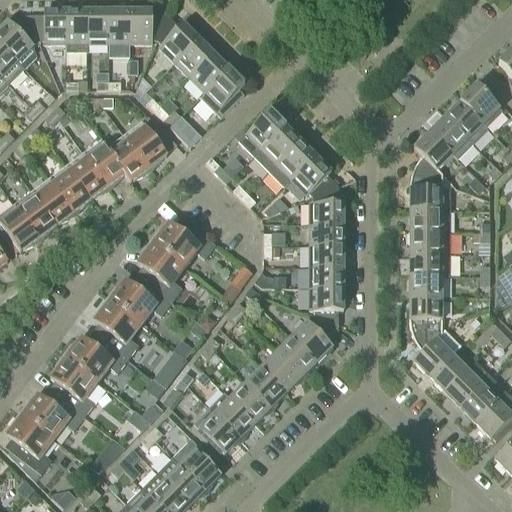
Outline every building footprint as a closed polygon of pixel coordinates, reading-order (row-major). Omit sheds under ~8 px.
[(43,48),(65,48),(65,14),(43,14),(43,19),(27,19),(38,45),(43,45),(43,48)] [(65,14),(65,48),(65,57),(86,57),(86,14),(65,14)] [(86,14),(86,57),(87,57),(87,48),(107,48),(108,14),(86,14)] [(108,14),(107,48),(129,48),(129,14),(108,14)] [(156,45),(167,19),(151,19),(151,14),(129,14),(129,48),(151,48),(151,45),(156,45)] [(34,48),(38,45),(27,19),(14,32),(7,25),(0,31),(0,50),(16,66),(23,73),(36,61),(32,51),(34,48)] [(173,67),(198,43),(182,27),(178,31),(167,19),(156,45),(160,49),(158,51),(173,67)] [(198,43),(173,67),(188,82),(213,58),(198,43)] [(8,89),(23,73),(16,66),(0,50),(0,80),(1,82),(8,89)] [(511,52),(497,68),(511,82),(511,52)] [(213,58),(188,82),(203,97),(228,73),(213,58)] [(214,116),(218,112),(219,113),(243,89),(228,73),(203,97),(212,106),(208,111),(214,116)] [(108,86),(108,94),(120,94),(120,86),(108,86)] [(460,105),(485,131),(501,115),(476,89),(460,105)] [(93,112),(103,112),(103,102),(93,102),(93,112)] [(103,102),(103,112),(112,112),(112,102),(103,102)] [(145,108),(154,116),(159,111),(151,102),(145,108)] [(30,112),(37,119),(44,112),(37,105),(30,112)] [(484,132),(485,131),(460,105),(444,120),(472,148),(486,134),(484,132)] [(159,111),(154,116),(162,125),(168,119),(167,118),(172,114),(164,106),(159,111)] [(51,117),(57,124),(64,117),(57,110),(51,117)] [(31,126),(37,119),(30,112),(24,119),(31,126)] [(233,140),(237,145),(253,161),(284,130),(269,114),(245,137),(240,133),(233,140)] [(51,130),(57,124),(51,117),(44,124),(51,130)] [(58,125),(63,131),(72,125),(67,118),(58,125)] [(169,131),(187,148),(197,137),(180,120),(169,131)] [(457,164),(472,148),(444,120),(429,136),(452,158),(457,164)] [(123,139),(148,173),(166,159),(164,156),(174,148),(151,125),(144,130),(141,125),(123,139)] [(284,130),(253,161),(268,176),(299,145),(284,130)] [(0,142),(7,149),(13,143),(7,136),(0,142)] [(436,174),(452,158),(429,136),(413,152),(422,161),(422,160),(430,168),(423,175),(423,181),(441,181),(441,179),(436,174)] [(99,144),(124,178),(123,178),(129,186),(148,173),(123,139),(106,151),(100,143),(99,144)] [(19,148),(26,155),(33,148),(26,141),(19,148)] [(107,190),(123,178),(124,178),(99,144),(82,157),(107,190)] [(283,191),(314,160),(299,145),(268,176),(283,191)] [(20,162),(26,155),(19,148),(13,155),(20,162)] [(509,169),(511,165),(511,158),(509,155),(502,162),(509,169)] [(65,170),(90,203),(107,190),(82,157),(65,170)] [(312,201),(337,191),(326,179),(330,176),(314,160),(283,191),(290,184),(306,200),(308,198),(312,201)] [(409,185),(409,192),(409,215),(449,215),(449,194),(441,194),(441,181),(423,181),(423,175),(430,168),(422,160),(422,161),(417,166),(414,172),(411,179),(409,185)] [(204,167),(213,176),(225,188),(230,182),(210,162),(204,167)] [(72,216),(90,203),(65,170),(47,183),(72,216)] [(494,184),(500,177),(494,170),(487,177),(494,184)] [(485,191),(474,180),(466,188),(477,199),(485,191)] [(30,195),(55,229),(72,216),(47,183),(30,195)] [(240,203),(246,198),(238,189),(232,195),(240,203)] [(308,229),(343,229),(343,207),(337,207),(337,191),(312,201),(312,207),(308,207),(308,229)] [(13,208),(38,242),(55,229),(30,195),(13,208)] [(246,198),(240,203),(249,212),(254,206),(246,198)] [(263,216),(268,221),(280,216),(272,207),(263,216)] [(0,237),(13,256),(17,253),(19,256),(38,242),(13,208),(0,217),(0,237)] [(298,214),(296,208),(287,211),(290,217),(298,214)] [(449,237),(449,215),(409,215),(409,237),(449,237)] [(149,245),(184,271),(195,257),(204,264),(214,249),(183,226),(176,234),(167,227),(160,236),(158,234),(149,245)] [(479,237),(489,237),(489,227),(479,227),(479,237)] [(342,250),(343,229),(308,229),(308,250),(342,250)] [(449,259),(449,237),(409,237),(409,258),(449,259)] [(472,247),(479,247),(489,247),(489,237),(479,237),(472,237),(472,247)] [(262,250),(270,250),(270,238),(262,238),(262,250)] [(172,286),(184,271),(149,245),(141,256),(143,258),(137,267),(146,275),(139,283),(171,307),(181,293),(172,286)] [(270,250),(262,250),(262,262),(270,262),(270,250)] [(342,272),(342,250),(308,250),(308,271),(342,272)] [(449,280),(449,259),(409,258),(408,280),(441,280),(449,280)] [(511,306),(511,270),(495,281),(496,283),(496,316),(511,306)] [(239,293),(251,277),(242,271),(230,287),(239,293)] [(342,293),(342,272),(308,271),(308,293),(342,293)] [(469,280),(479,280),(489,280),(489,271),(469,271),(469,280)] [(253,287),(260,292),(261,292),(269,292),(273,282),(267,280),(266,281),(260,277),(253,287)] [(441,302),(441,280),(408,280),(408,301),(441,302)] [(489,290),(489,280),(479,280),(479,290),(489,290)] [(160,321),(171,307),(139,283),(133,292),(123,284),(117,293),(114,291),(105,302),(140,329),(151,314),(160,321)] [(229,306),(239,293),(230,287),(220,299),(229,306)] [(263,301),(259,298),(250,291),(244,299),(257,309),(263,301)] [(342,315),(342,293),(308,293),(308,315),(311,315),(311,320),(337,331),(337,315),(342,315)] [(417,351),(421,356),(422,356),(429,349),(422,342),(422,336),(441,336),(441,302),(408,301),(408,324),(409,331),(410,338),(413,345),(417,351)] [(129,343),(140,329),(105,302),(97,314),(100,315),(93,324),(102,332),(96,340),(127,364),(138,350),(129,343)] [(237,307),(232,315),(239,321),(245,313),(237,307)] [(233,328),(239,321),(232,315),(226,323),(233,328)] [(208,335),(215,326),(206,319),(199,328),(208,335)] [(324,343),(337,331),(311,320),(290,341),(315,367),(332,351),(324,343)] [(496,345),(503,338),(496,331),(489,338),(496,345)] [(428,381),(451,359),(460,350),(444,335),(441,339),(441,336),(422,336),(422,342),(429,349),(422,356),(421,356),(412,365),(428,381)] [(503,338),(496,345),(503,351),(510,345),(503,338)] [(116,378),(127,364),(96,340),(89,349),(80,342),(73,351),(70,349),(62,360),(96,386),(107,371),(116,378)] [(275,357),(300,382),(315,367),(290,341),(275,357)] [(205,350),(213,355),(219,348),(211,342),(205,350)] [(173,354),(183,362),(191,353),(180,345),(173,354)] [(207,363),(213,355),(205,350),(199,357),(207,363)] [(185,364),(183,362),(173,354),(152,383),(164,392),(185,364)] [(259,372),(285,397),(300,382),(275,357),(259,372)] [(443,397),(466,374),(451,359),(428,381),(443,397)] [(85,401),(96,386),(62,360),(53,371),(56,373),(49,382),(59,389),(52,398),(83,421),(94,407),(85,401)] [(458,412),(490,381),(475,366),(466,374),(443,397),(458,412)] [(244,387),(269,413),(285,397),(259,372),(244,387)] [(185,377),(179,384),(186,390),(192,382),(185,377)] [(474,427),(505,396),(490,381),(458,412),(474,427)] [(181,398),(186,390),(179,384),(173,392),(181,398)] [(254,428),(269,413),(244,387),(229,402),(254,428)] [(181,398),(173,392),(172,391),(161,404),(171,412),(181,398)] [(511,403),(505,396),(474,427),(490,444),(492,441),(495,445),(511,427),(511,424),(511,423),(511,422),(511,421),(511,403)] [(208,412),(239,443),(254,428),(229,402),(224,397),(208,412)] [(73,435),(83,421),(52,398),(46,406),(36,399),(29,408),(27,406),(18,417),(53,443),(64,429),(73,435)] [(223,459),(239,443),(208,412),(192,428),(197,433),(193,437),(203,447),(207,443),(223,459)] [(140,437),(149,428),(140,419),(141,418),(134,413),(125,423),(140,437)] [(15,446),(8,455),(6,458),(34,486),(50,465),(41,458),(53,443),(18,417),(10,428),(12,430),(5,439),(15,446)] [(147,438),(154,445),(161,438),(154,431),(147,438)] [(147,452),(154,445),(147,438),(140,445),(147,452)] [(111,442),(88,470),(98,477),(124,452),(111,442)] [(220,479),(195,454),(198,451),(190,443),(171,462),(203,495),(220,479)] [(511,444),(493,463),(509,479),(511,476),(511,444)] [(117,469),(123,475),(130,469),(123,462),(117,469)] [(163,485),(188,510),(203,495),(171,462),(156,478),(163,485)] [(116,482),(123,475),(117,469),(110,475),(116,482)] [(141,493),(147,500),(159,511),(186,511),(188,510),(163,485),(156,478),(141,493)] [(14,493),(25,502),(34,492),(24,483),(14,493)] [(86,499),(93,506),(100,499),(93,492),(86,499)] [(67,493),(55,505),(61,511),(62,511),(74,500),(67,493)] [(26,501),(33,509),(41,501),(33,494),(26,501)] [(85,511),(86,511),(93,506),(86,499),(79,505),(85,511)] [(159,511),(147,500),(135,511),(159,511)]
